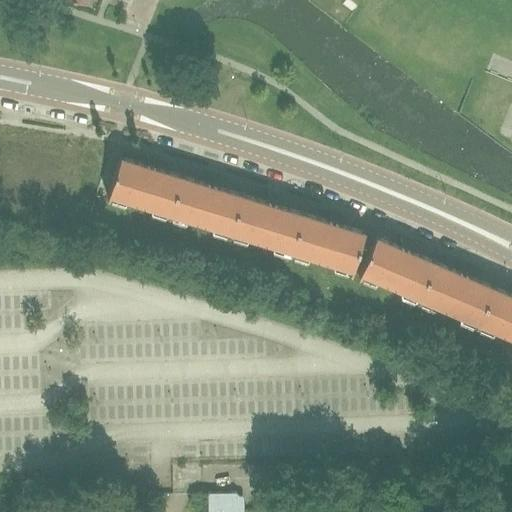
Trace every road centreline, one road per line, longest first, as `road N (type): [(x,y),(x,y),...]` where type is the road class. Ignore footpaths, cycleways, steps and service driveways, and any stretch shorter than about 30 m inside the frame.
road 1 (tertiary): [(0,70),(233,126),(387,179),(511,237)]
road 2 (track): [(511,456),(202,466),(170,511)]
